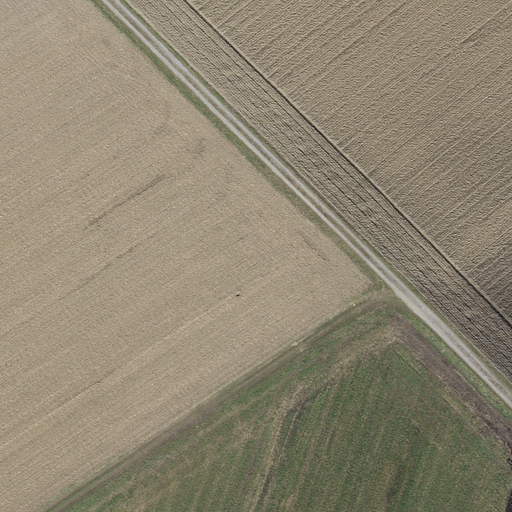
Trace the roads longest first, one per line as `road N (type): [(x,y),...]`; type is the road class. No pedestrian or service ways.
road 1 (track): [(114,0),(511,400)]
road 2 (track): [(59,511),(398,286)]
